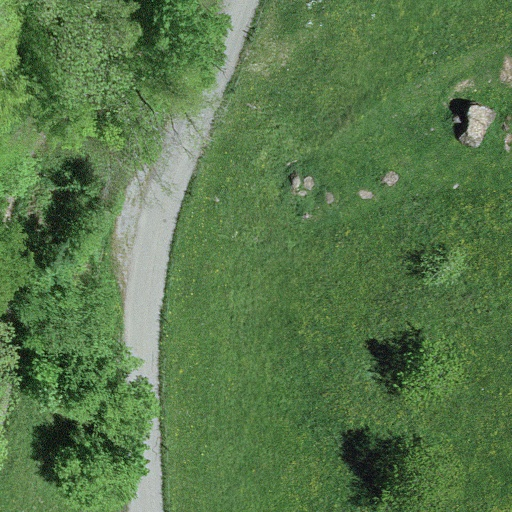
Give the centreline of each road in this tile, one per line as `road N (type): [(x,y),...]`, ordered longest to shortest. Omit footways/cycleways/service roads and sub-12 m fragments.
road 1 (unclassified): [(239,0),(154,229),(143,318),(148,511)]
road 2 (track): [(0,348),(5,208),(23,148),(43,119),(89,86),(121,76),(210,84)]
